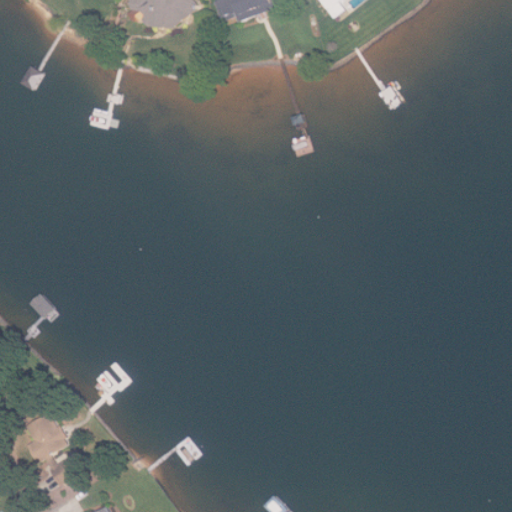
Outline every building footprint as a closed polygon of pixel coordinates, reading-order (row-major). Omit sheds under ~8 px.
[(136,0),(136,8),(150,10),(148,23),(196,29),(199,0),(136,0)] [(221,0),(229,21),(243,16),(236,0),(221,0)] [(281,0),(243,0),(248,14),(258,10),(260,15),(284,7),(281,0)] [(327,0),(341,18),(353,9),(348,3),(352,0),(327,0)] [(46,294),(61,309),(49,320),(35,304),(46,294)] [(58,413),(69,432),(71,431),(73,434),(71,435),(77,445),(45,464),(34,445),(41,441),(32,427),(58,413)] [(75,460),(83,476),(67,485),(58,470),(75,460)] [(279,496),(294,510),(292,511),(275,511),(269,506),(279,496)]
